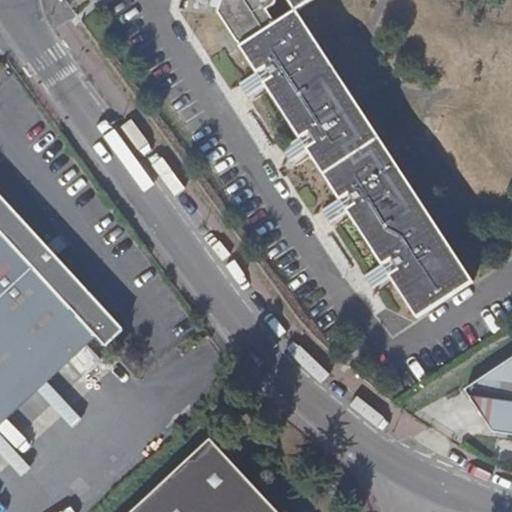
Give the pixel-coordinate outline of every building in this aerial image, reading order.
[(225,0),(221,11),(244,46),(279,22),(271,9),(274,9),(277,8),(279,6),(281,4),(282,1),(281,0),(225,0)] [(291,0),(298,10),(313,0),(291,0)] [(302,137),(309,149),(342,198),(349,209),(384,263),(392,275),(419,316),(454,293),(474,281),(443,234),(439,228),(401,168),(397,162),(361,107),(357,101),(319,42),(314,35),(298,10),(279,22),(244,46),(243,46),(259,71),(267,83),(302,137)] [(259,71),(242,82),(249,94),(267,83),(259,71)] [(309,149),(302,137),(284,147),(292,159),(309,149)] [(0,399),(84,322),(97,336),(106,346),(124,330),(0,193),(0,399)] [(342,198),(324,209),(332,221),(349,209),(342,198)] [(392,275),(384,263),(366,274),(374,286),(392,275)] [(0,425),(97,336),(84,322),(0,399),(0,425)] [(64,368),(74,379),(104,352),(94,341),(64,368)] [(511,357),(466,388),(494,430),(511,432),(511,357)] [(279,511),(210,438),(129,511),(279,511)]
